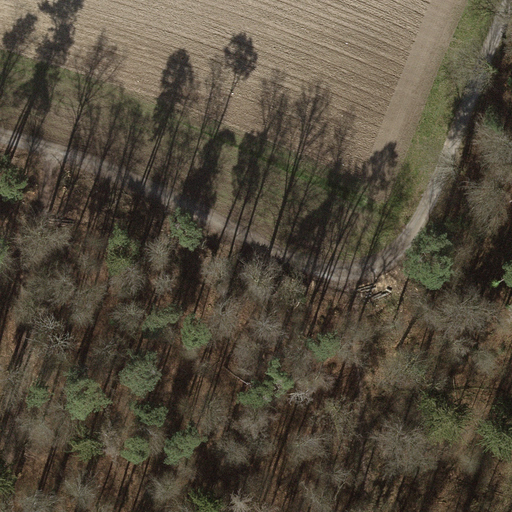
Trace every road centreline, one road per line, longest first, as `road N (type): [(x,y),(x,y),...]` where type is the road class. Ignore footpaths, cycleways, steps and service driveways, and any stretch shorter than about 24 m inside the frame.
road 1 (track): [(0,131),(128,176),(294,264),(341,271),(382,262)]
road 2 (track): [(0,480),(50,272),(40,142)]
road 3 (track): [(382,262),(414,231),(511,2)]
